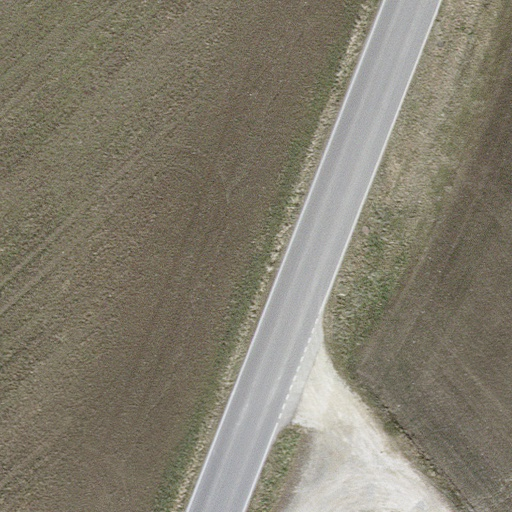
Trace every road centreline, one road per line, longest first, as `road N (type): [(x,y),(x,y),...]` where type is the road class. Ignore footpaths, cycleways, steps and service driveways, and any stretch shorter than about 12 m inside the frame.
road 1 (tertiary): [(215,511),(412,0)]
road 2 (track): [(283,332),(435,511)]
